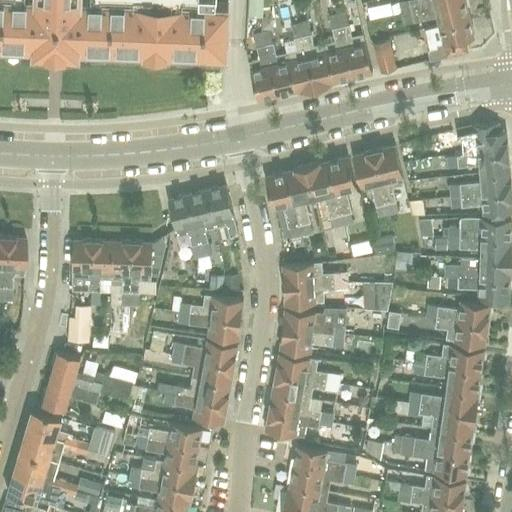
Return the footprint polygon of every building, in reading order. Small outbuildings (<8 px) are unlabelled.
[(0,0),(0,40),(26,41),(27,41),(36,41),(35,47),(79,48),(79,43),(88,43),(88,44),(146,46),(146,48),(169,49),(169,46),(227,49),(227,46),(229,1),(217,0),(209,0),(0,0)] [(249,0),(249,16),(262,16),(263,0),(249,0)] [(403,0),(398,1),(401,13),(452,0),(403,0)] [(438,17),(439,24),(470,17),(465,0),(452,0),(401,13),(404,25),(438,17)] [(353,75),(372,70),(363,33),(352,35),(346,12),(338,14),(353,75)] [(325,42),(334,80),(353,75),(338,14),(330,16),(335,39),(325,42)] [(465,38),(474,36),(470,17),(439,24),(444,42),(436,44),(437,47),(428,49),(430,59),(447,55),(468,50),(465,38)] [(316,87),(335,82),(334,80),(325,42),(313,45),(307,21),(300,23),(316,87)] [(287,51),(296,89),(297,92),(316,87),(300,23),(292,25),(297,48),(287,51)] [(262,32),(277,93),(296,89),(287,51),(276,54),(270,30),(262,32)] [(249,60),(258,98),(277,93),(262,32),(254,34),(260,58),(249,60)] [(378,61),(380,68),(381,71),(396,67),(394,58),(392,50),(389,37),(373,41),(374,47),(378,61)] [(459,136),(463,135),(465,153),(478,152),(478,153),(508,149),(506,132),(503,129),(499,130),(498,121),(476,123),(457,127),(459,136)] [(405,182),(395,144),(374,149),(389,211),(399,209),(393,185),(405,182)] [(389,211),(374,149),(353,154),(360,184),(371,182),(379,213),(389,211)] [(478,152),(465,153),(447,155),(448,167),(479,164),(480,172),(510,169),(508,149),(478,153),(478,152)] [(356,186),(349,155),(328,160),(343,222),(353,219),(351,211),(351,210),(346,188),(356,186)] [(343,222),(328,160),(319,162),(319,161),(307,164),(314,195),(324,193),(330,216),(331,215),(333,224),(343,222)] [(305,198),(314,195),(307,164),(294,167),(295,168),(287,170),(302,232),(312,230),(310,221),(311,221),(305,198)] [(510,169),(480,172),(480,180),(449,183),(451,195),(511,189),(510,169)] [(302,232),(287,170),(266,175),(273,205),(283,203),(289,226),(290,226),(292,235),(302,232)] [(207,188),(216,226),(227,223),(230,235),(239,233),(226,183),(207,188)] [(216,226),(207,188),(188,192),(203,255),(212,253),(206,228),(216,226)] [(511,190),(511,189),(451,195),(452,206),(483,204),(483,212),(511,209),(511,190)] [(195,257),(203,255),(188,192),(169,197),(178,235),(189,233),(195,257)] [(429,199),(416,199),(416,214),(428,214),(429,199)] [(449,227),(449,235),(511,237),(511,220),(511,217),(460,215),(459,227),(449,227)] [(25,275),(26,236),(6,235),(4,299),(13,300),(13,275),(25,275)] [(481,248),(481,257),(511,257),(511,237),(449,235),(449,247),(481,248)] [(372,238),(375,253),(396,250),(393,236),(372,238)] [(139,304),(140,292),(140,279),(151,280),(152,273),(159,273),(165,244),(160,237),(153,242),(153,241),(133,240),(130,304),(139,304)] [(72,289),(92,290),(94,238),(74,238),(72,289)] [(112,278),(113,239),(94,238),(92,290),(91,302),(100,303),(101,278),(112,278)] [(121,304),(130,304),(133,240),(113,239),(112,278),(122,279),(121,304)] [(401,251),(401,270),(417,271),(417,252),(401,251)] [(423,266),(439,268),(441,256),(425,254),(423,266)] [(449,275),(510,278),(511,277),(511,257),(481,257),(462,256),(461,264),(445,264),(445,275),(449,275)] [(348,269),(324,271),(323,261),(283,263),(285,283),(348,279),(348,269)] [(444,287),(446,275),(432,274),(431,286),(444,287)] [(510,278),(449,275),(448,287),(479,288),(479,297),(509,298),(510,278)] [(285,283),(286,303),(316,301),(326,300),(325,288),(349,287),(348,279),(285,283)] [(379,305),(378,281),(369,281),(370,306),(379,305)] [(244,298),(214,294),(205,293),(204,303),(180,300),(179,310),(241,318),(244,298)] [(437,316),(488,323),(491,303),(461,299),(460,307),(429,303),(427,315),(437,316)] [(346,318),(369,320),(370,307),(347,305),(346,318)] [(286,307),(283,327),(344,334),(345,325),(324,322),(325,312),(316,311),(286,307)] [(239,337),(241,318),(179,310),(178,320),(210,325),(209,334),(239,337)] [(389,326),(399,328),(401,312),(391,311),(389,326)] [(75,328),(69,328),(68,340),(90,342),(92,316),(75,316),(75,328)] [(488,323),(437,316),(436,326),(448,328),(446,338),(485,343),(488,323)] [(310,350),(312,341),(343,345),(344,334),(283,327),(281,347),(310,350)] [(93,343),(109,345),(109,334),(94,333),(93,343)] [(234,363),(238,343),(208,338),(207,346),(175,340),(173,352),(234,363)] [(417,351),(415,361),(427,363),(427,362),(481,370),(484,348),(444,342),(442,354),(417,351)] [(51,376),(99,390),(100,388),(128,397),(133,380),(105,372),(102,380),(93,377),(94,374),(77,369),(81,356),(58,350),(57,353),(54,352),(51,362),(54,363),(51,376)] [(280,351),(276,371),(339,382),(341,373),(317,369),(319,358),(280,351)] [(231,382),(234,363),(173,352),(172,360),(194,364),(191,375),(231,382)] [(448,376),(446,386),(478,390),(481,370),(427,362),(427,363),(415,361),(414,372),(448,376)] [(276,371),(273,390),(311,397),(314,385),(337,390),(339,382),(276,371)] [(168,382),(167,390),(227,401),(231,382),(191,375),(190,386),(168,382)] [(70,394),(96,401),(99,390),(51,376),(47,388),(44,387),(42,397),(44,398),(43,402),(66,408),(70,394)] [(478,390),(446,386),(445,395),(411,390),(410,401),(421,402),(421,403),(477,411),(478,399),(477,399),(478,390)] [(224,421),(227,401),(167,390),(165,401),(196,407),(194,416),(224,421)] [(273,390),(269,409),(332,420),(333,412),(309,407),(311,397),(273,390)] [(475,424),(477,411),(421,403),(421,402),(410,401),(408,411),(433,415),(432,426),(472,432),(474,423),(475,424)] [(62,417),(33,408),(26,429),(66,440),(67,436),(72,437),(73,433),(58,429),(62,417)] [(266,428),(295,434),(304,436),(306,424),(330,429),(332,420),(269,409),(266,428)] [(114,411),(111,425),(129,428),(131,415),(114,411)] [(199,446),(202,427),(171,421),(170,429),(138,423),(136,435),(199,446)] [(91,443),(90,444),(110,450),(115,431),(96,426),(91,443)] [(405,434),(404,444),(469,453),(472,432),(432,426),(430,438),(405,434)] [(20,450),(60,462),(65,446),(64,445),(66,440),(26,429),(20,450)] [(166,450),(164,460),(195,465),(199,446),(136,435),(135,445),(166,450)] [(64,445),(65,446),(76,449),(79,440),(72,437),(67,436),(66,440),(64,445)] [(88,453),(89,448),(90,444),(91,443),(79,440),(76,449),(88,453)] [(395,454),(395,440),(372,440),(372,453),(395,454)] [(298,444),(294,464),(355,475),(357,464),(326,458),(327,449),(298,444)] [(469,453),(404,444),(402,453),(428,457),(427,469),(466,475),(469,453)] [(52,487),(62,490),(63,490),(66,481),(55,477),(60,462),(20,450),(14,470),(53,482),(52,487)] [(131,464),(130,473),(194,485),(198,466),(195,465),(164,460),(156,458),(154,469),(131,464)] [(354,483),(355,475),(294,464),(290,483),(329,490),(331,479),(354,483)] [(57,505),(62,490),(52,487),(53,482),(14,470),(8,491),(43,502),(44,501),(57,505)] [(128,484),(159,490),(157,499),(188,504),(191,505),(194,485),(130,473),(128,484)] [(402,482),(400,491),(463,499),(466,479),(427,474),(426,485),(402,482)] [(66,481),(63,490),(75,494),(78,484),(66,481)] [(288,482),(284,501),(341,511),(350,511),(352,504),(327,500),(329,490),(290,483),(288,482)] [(461,511),(463,499),(400,491),(399,499),(423,503),(421,511),(461,511)] [(24,511),(27,503),(6,496),(0,511),(24,511)] [(125,501),(122,511),(186,511),(188,504),(157,499),(156,506),(125,501)] [(282,511),(341,511),(284,501),(282,511)]
